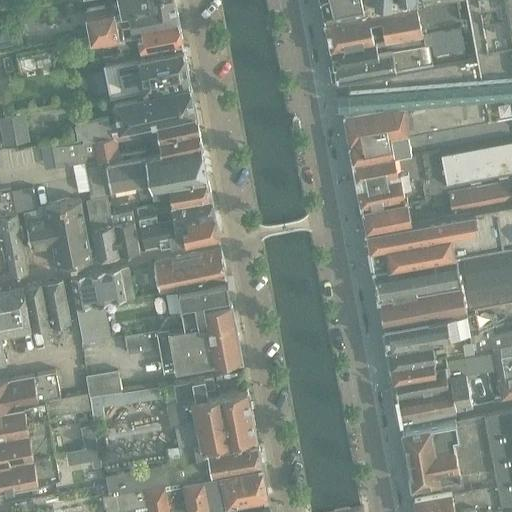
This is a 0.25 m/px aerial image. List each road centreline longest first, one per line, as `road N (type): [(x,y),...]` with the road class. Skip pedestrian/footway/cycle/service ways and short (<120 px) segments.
road 1 (residential): [(290,511),(193,0)]
road 2 (residential): [(384,511),(288,0)]
